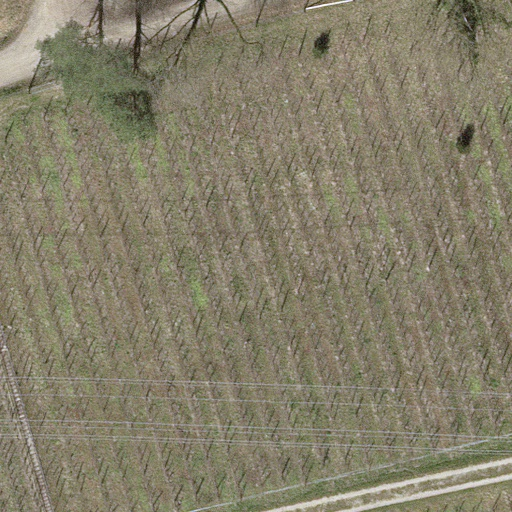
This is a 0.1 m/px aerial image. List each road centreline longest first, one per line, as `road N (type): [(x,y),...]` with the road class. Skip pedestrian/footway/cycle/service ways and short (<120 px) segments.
road 1 (track): [(263,0),(45,51)]
road 2 (track): [(511,478),(358,511)]
